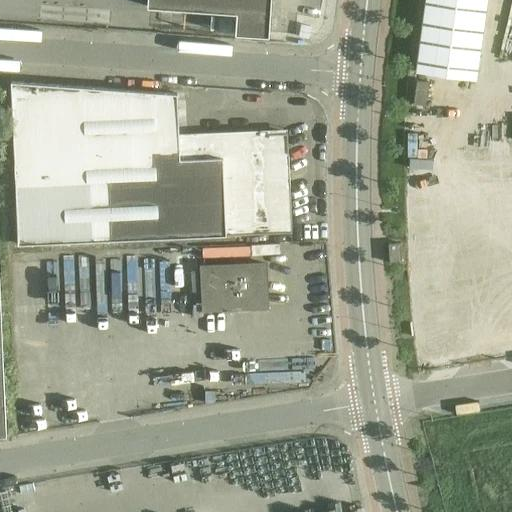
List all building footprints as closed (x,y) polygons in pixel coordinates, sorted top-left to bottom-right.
[(146,0),(147,6),(236,13),(234,34),(268,36),(270,0),(146,0)] [(425,0),(415,72),(475,80),(485,0),(425,0)] [(301,25),(298,36),(308,38),(310,26),(301,25)] [(17,244),(291,232),(291,231),(288,231),(285,153),(288,153),(287,133),(268,134),(267,136),(259,134),(260,130),(259,130),(258,133),(178,136),(177,94),(10,82),(17,244)] [(511,186),(409,195),(422,344),(511,337),(511,186)] [(388,244),(389,263),(401,262),(400,243),(388,244)] [(201,266),(203,306),(248,304),(249,308),(267,307),(265,264),(201,266)]
